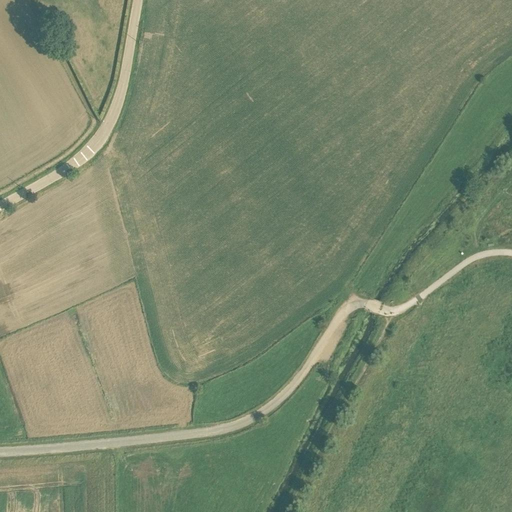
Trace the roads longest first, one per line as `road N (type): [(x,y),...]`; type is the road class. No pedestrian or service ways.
road 1 (unclassified): [(381,308),(364,302),(339,314),(284,393),(228,428),(0,451)]
road 2 (unclassified): [(0,206),(88,153),(104,133),(123,84),(138,0)]
road 3 (track): [(394,309),(289,511)]
